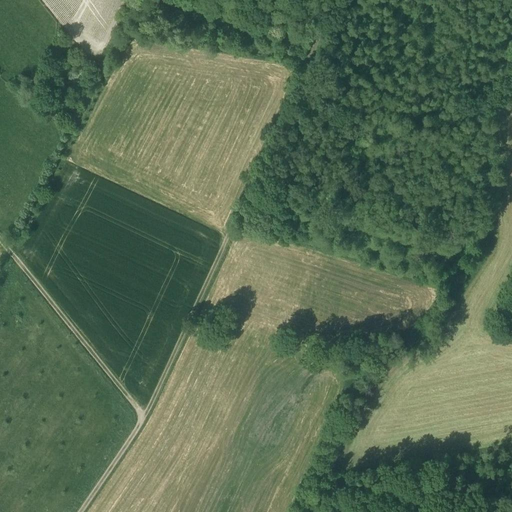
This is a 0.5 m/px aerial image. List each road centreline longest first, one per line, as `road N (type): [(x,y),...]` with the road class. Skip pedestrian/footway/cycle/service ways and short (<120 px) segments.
road 1 (track): [(334,0),(142,418)]
road 2 (track): [(142,418),(0,239)]
